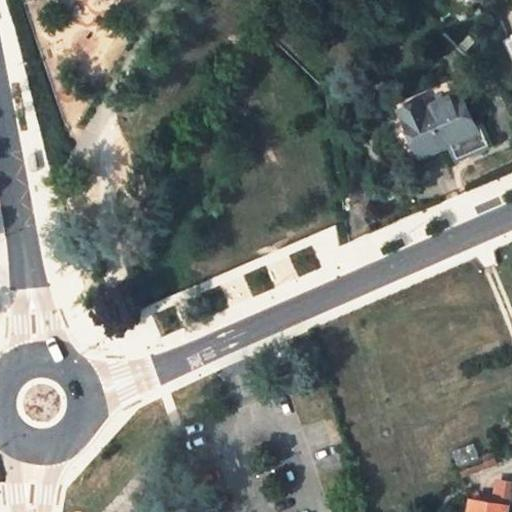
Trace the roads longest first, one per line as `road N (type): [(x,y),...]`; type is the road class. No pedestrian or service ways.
road 1 (tertiary): [(511,212),(244,329)]
road 2 (secondary): [(3,174),(19,367)]
road 3 (secondary): [(49,361),(40,298),(3,174)]
road 4 (tertiary): [(85,412),(151,387),(244,329)]
road 5 (tertiary): [(244,329),(79,381)]
